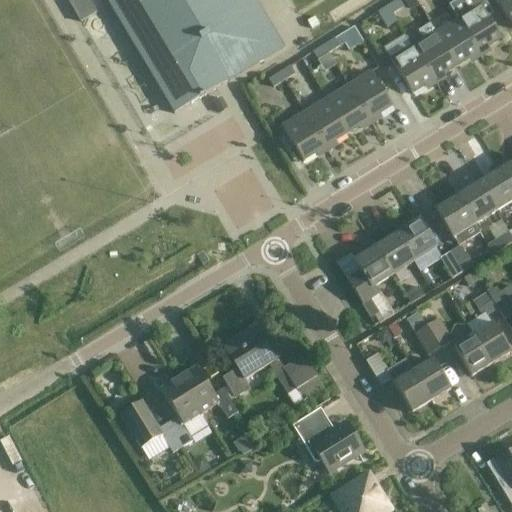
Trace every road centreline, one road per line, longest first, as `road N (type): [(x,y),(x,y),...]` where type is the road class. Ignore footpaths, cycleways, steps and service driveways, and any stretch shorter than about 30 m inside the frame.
road 1 (residential): [(270,245),(511,95)]
road 2 (residential): [(410,474),(270,245)]
road 3 (residential): [(62,367),(270,245)]
